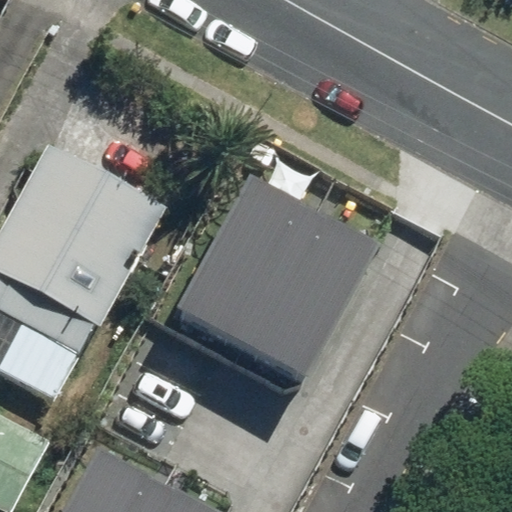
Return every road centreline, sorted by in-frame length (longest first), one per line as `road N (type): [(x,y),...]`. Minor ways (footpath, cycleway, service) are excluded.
road 1 (residential): [(361,511),(511,243)]
road 2 (residential): [(511,123),(276,0)]
